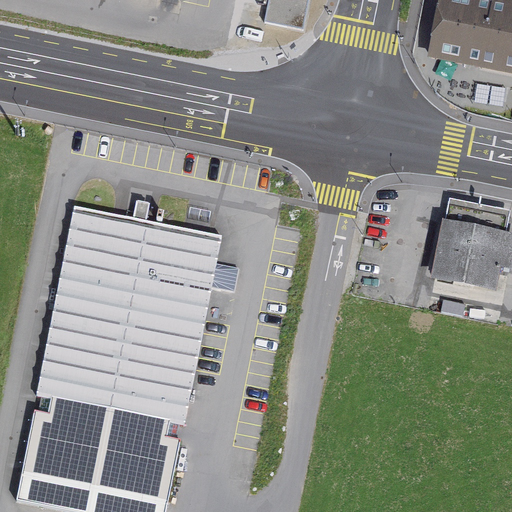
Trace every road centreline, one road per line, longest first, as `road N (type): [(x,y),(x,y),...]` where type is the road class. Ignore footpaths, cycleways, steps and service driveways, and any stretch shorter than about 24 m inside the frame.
road 1 (residential): [(194,504),(226,395),(256,204),(53,162)]
road 2 (residential): [(280,511),(352,129)]
road 3 (residential): [(53,162),(0,467)]
road 4 (primary): [(343,127),(66,72)]
road 5 (secondary): [(511,160),(352,129)]
road 6 (primary): [(369,0),(343,127)]
